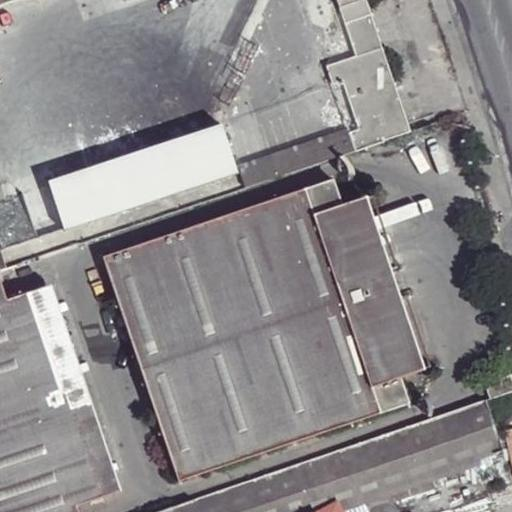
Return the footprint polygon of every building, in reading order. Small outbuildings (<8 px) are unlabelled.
[(246,188),(411,132),(381,46),(382,45),(367,0),(335,0),(354,55),(325,66),(347,131),(241,171),(246,188)] [(395,379),(336,204),(328,179),(98,257),(173,482),(402,402),(395,379)] [(360,196),(336,204),(395,379),(418,370),(360,196)] [(0,270),(9,268),(0,241),(0,270)] [(3,301),(0,292),(0,511),(75,511),(73,505),(116,489),(48,286),(3,301)] [(489,399),(511,390),(511,381),(510,375),(484,384),(489,399)] [(511,409),(511,390),(489,399),(495,415),(511,409)] [(501,453),(484,401),(473,404),(490,456),(501,453)] [(490,456),(473,404),(319,456),(335,501),(337,506),(490,456)] [(314,511),(335,501),(319,456),(170,506),(171,511),(314,511)] [(171,511),(170,506),(150,511),(339,511),(337,506),(335,501),(314,511),(171,511)]
